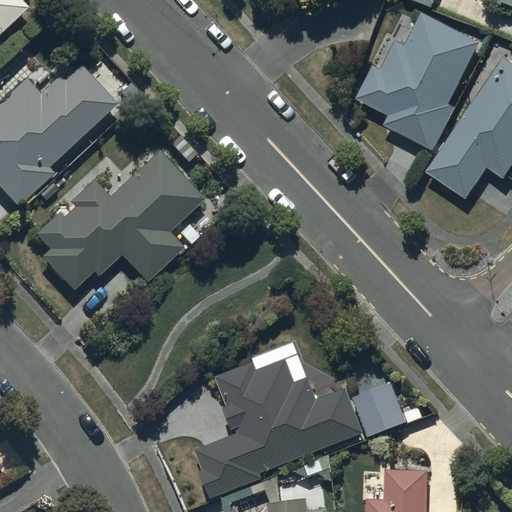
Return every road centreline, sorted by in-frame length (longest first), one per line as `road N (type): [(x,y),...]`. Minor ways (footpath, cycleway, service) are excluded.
road 1 (residential): [(142,0),(462,345)]
road 2 (residential): [(117,511),(41,388),(0,348)]
